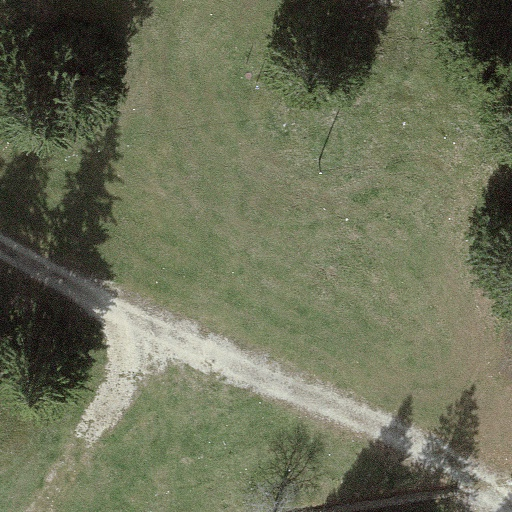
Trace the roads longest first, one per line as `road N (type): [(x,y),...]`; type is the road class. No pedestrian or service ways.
road 1 (track): [(137,330),(447,453),(511,510)]
road 2 (track): [(137,330),(106,419),(49,511)]
road 3 (track): [(0,246),(137,330)]
